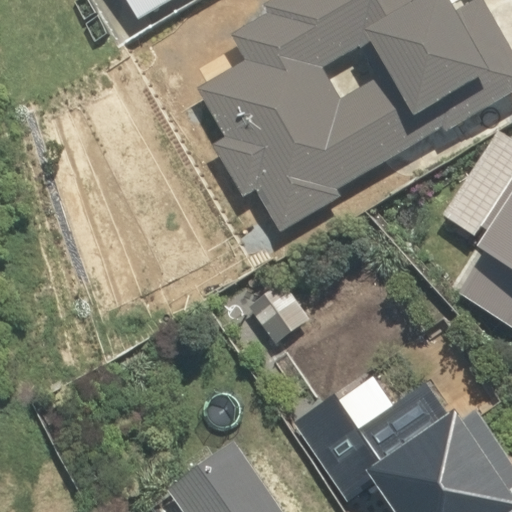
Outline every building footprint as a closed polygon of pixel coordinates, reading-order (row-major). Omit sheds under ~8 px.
[(131,0),(144,22),(182,0),(131,0)] [(429,0),(426,2),(424,0),(277,0),(265,7),(269,14),(231,36),(246,61),(199,89),(227,137),(215,144),(246,198),(258,190),(282,231),(343,195),(340,189),(445,128),(447,132),(511,94),(511,47),(484,0),(476,0),(462,8),(457,0),(429,0)] [(511,216),(465,296),(511,323),(511,216)] [(511,511),(511,452),(469,390),(376,454),(384,466),(377,470),(405,511),(511,511)] [(292,511),(245,441),(175,489),(190,511),(292,511)]
